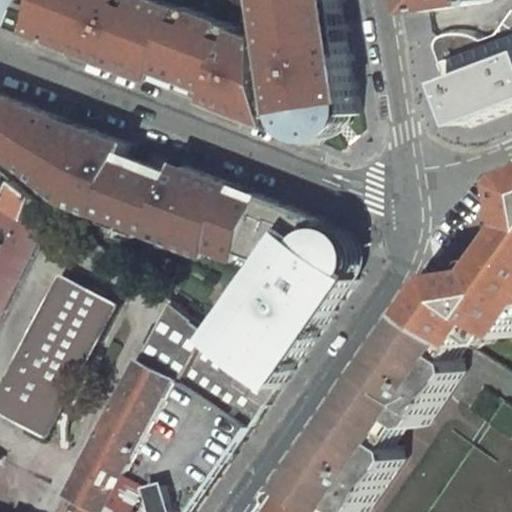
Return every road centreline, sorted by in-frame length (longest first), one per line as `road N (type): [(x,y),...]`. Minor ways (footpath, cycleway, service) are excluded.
road 1 (residential): [(413,224),(0,57)]
road 2 (residential): [(413,224),(402,271),(240,511)]
road 3 (residential): [(388,0),(413,224)]
road 4 (unclassified): [(413,224),(511,150)]
